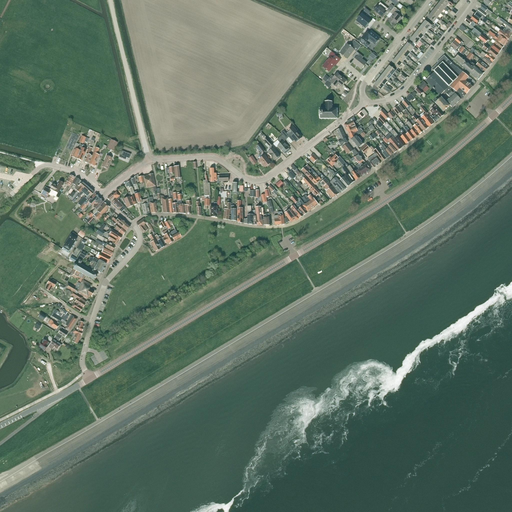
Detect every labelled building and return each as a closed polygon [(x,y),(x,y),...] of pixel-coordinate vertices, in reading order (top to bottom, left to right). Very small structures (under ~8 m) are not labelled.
[(445,8),(446,7),(448,4),(452,7),(453,5),(449,2),(449,3),(445,0),(442,0),(439,3),(445,8)] [(376,6),(374,10),(374,11),(382,17),(384,14),(387,16),(394,7),(391,5),(388,9),(380,3),(377,7),(376,6)] [(446,7),(445,8),(439,3),(435,8),(441,13),(442,12),(445,9),(448,12),(449,10),(446,7)] [(482,5),(480,8),(485,12),(486,12),(491,16),(492,13),(488,10),(488,9),(482,5)] [(393,15),(388,21),(394,26),(398,21),(399,22),(402,18),(398,15),(400,12),(395,7),(390,13),(393,15)] [(441,13),(435,8),(432,13),(438,18),(438,17),(441,14),(444,17),(446,15),(442,12),(441,13)] [(479,9),(477,12),(484,17),(486,15),(479,9)] [(365,11),(357,21),(366,28),(372,20),(370,19),(372,16),(365,11)] [(442,20),(438,17),(438,18),(432,13),(428,18),(434,23),(437,19),(440,22),(442,20)] [(511,27),(510,26),(501,19),(500,21),(506,26),(505,28),(511,33),(511,27)] [(436,27),(434,25),(433,24),(431,26),(425,21),(421,26),(428,31),(428,30),(431,27),(434,30),(436,27)] [(428,30),(428,31),(421,26),(418,31),(424,36),(425,35),(427,32),(430,35),(432,33),(428,30)] [(510,37),(500,30),(496,27),(495,29),(500,32),(498,34),(500,36),(507,41),(509,39),(510,37)] [(475,28),(472,32),(479,39),(485,43),(488,40),(481,35),(482,34),(475,28)] [(501,28),(500,30),(510,37),(511,34),(511,33),(505,28),(504,30),(501,28)] [(359,42),(364,45),(369,39),(376,45),(381,38),(371,31),(370,33),(367,32),(359,42)] [(424,36),(418,31),(414,35),(420,40),(421,40),(423,37),(426,39),(428,37),(425,35),(424,36)] [(507,41),(500,36),(498,34),(496,37),(490,31),(488,34),(489,34),(490,35),(497,40),(496,41),(504,46),(507,41)] [(424,42),(421,40),(420,40),(414,35),(410,40),(413,42),(416,45),(417,45),(418,43),(419,42),(423,44),(424,42)] [(494,44),(502,50),(504,46),(496,41),(497,40),(490,35),(489,35),(488,36),(493,40),(491,42),(494,44)] [(464,44),(462,42),(457,38),(455,40),(462,46),(464,44)] [(354,50),(357,52),(362,46),(355,41),(351,46),(348,44),(341,53),(342,54),(341,55),(343,57),(344,56),(348,59),(351,55),(350,55),(354,50)] [(453,43),(451,45),(457,51),(461,46),(455,41),(453,43)] [(410,53),(411,52),(413,49),(416,52),(418,50),(414,48),(409,44),(408,43),(404,48),(410,53)] [(502,50),(494,44),(492,46),(491,48),(499,54),(502,50)] [(482,49),(489,53),(496,59),(499,55),(490,49),(489,51),(487,50),(489,49),(485,46),(482,49)] [(414,55),(411,52),(410,53),(404,48),(400,53),(406,58),(407,57),(409,54),(413,57),(414,55)] [(330,58),(323,67),(329,72),(337,62),(338,63),(341,60),(334,55),(335,54),(332,52),(328,56),(330,58)] [(364,57),(357,52),(353,57),(355,59),(353,62),(362,69),(367,63),(362,59),(364,57)] [(483,52),(481,55),(492,63),(496,59),(489,53),(487,55),(483,52)] [(410,60),(407,57),(406,58),(400,53),(396,58),(403,63),(403,62),(406,59),(409,61),(408,62),(411,64),(413,62),(410,60)] [(480,54),(479,56),(484,60),(483,61),(490,66),(492,63),(481,55),(480,54)] [(455,58),(454,59),(462,66),(462,65),(478,80),(484,73),(472,63),(471,65),(464,59),(459,55),(456,59),(455,58)] [(465,81),(469,77),(460,70),(457,68),(452,64),(444,56),(438,62),(438,63),(432,69),(435,72),(461,100),(466,94),(460,88),(465,81)] [(407,64),(403,62),(403,63),(396,58),(392,62),(395,65),(394,67),(397,69),(402,64),(405,66),(407,64)] [(477,65),(476,66),(484,73),(489,68),(483,63),(482,62),(480,64),(479,63),(477,66),(477,65)] [(396,71),(397,69),(394,67),(392,69),(389,66),(385,71),(392,76),(392,75),(395,73),(398,75),(400,73),(396,71)] [(396,78),(392,75),(392,76),(385,71),(382,76),(388,81),(389,80),(391,77),(394,80),(393,81),(397,84),(398,82),(395,79),(396,78)] [(452,108),(461,100),(435,72),(426,81),(440,96),(444,92),(450,98),(446,101),(452,108)] [(328,80),(325,84),(328,88),(330,85),(331,83),(330,83),(331,82),(332,83),(333,85),(333,86),(334,86),(335,87),(336,87),(339,84),(342,87),(347,81),(338,73),(335,77),(332,75),(328,80)] [(392,83),(389,80),(388,81),(382,76),(378,80),(384,86),(385,85),(387,82),(390,85),(392,83)] [(384,86),(378,80),(374,85),(381,90),(384,87),(387,89),(386,90),(389,93),(391,91),(388,88),(388,87),(385,85),(384,86)] [(424,81),(418,86),(422,91),(423,91),(424,92),(428,88),(427,86),(428,85),(424,81)] [(467,94),(473,87),(470,85),(471,84),(470,83),(470,84),(465,81),(460,88),(466,94),(467,94)] [(435,97),(432,99),(435,103),(443,112),(449,106),(441,97),(438,101),(435,97)] [(320,109),(320,119),(337,119),(337,109),(332,109),(332,102),(325,102),(325,109),(320,109)] [(429,114),(428,113),(426,111),(422,106),(420,108),(423,112),(419,116),(428,127),(434,123),(428,115),(429,114)] [(437,115),(440,118),(444,115),(436,106),(430,110),(435,116),(436,116),(437,115)] [(368,115),(364,109),(357,115),(361,120),(368,115)] [(383,110),(380,113),(386,120),(389,117),(383,110)] [(387,124),(387,123),(381,116),(378,119),(384,125),(386,123),(387,124)] [(348,123),(345,125),(345,126),(347,130),(356,126),(354,123),(356,122),(354,117),(347,122),(348,123)] [(414,120),(423,132),(428,128),(421,118),(418,121),(415,117),(413,118),(414,120)] [(423,132),(414,120),(412,121),(413,122),(415,125),(414,126),(420,134),(423,132)] [(412,130),(410,132),(415,138),(419,135),(409,121),(406,123),(412,130)] [(357,129),(356,126),(347,130),(349,135),(358,131),(359,130),(361,129),(363,127),(361,125),(358,128),(357,129)] [(284,131),(282,134),(287,140),(289,138),(293,142),(295,141),(297,143),(302,138),(297,132),(297,131),(293,126),(290,129),(291,131),(287,134),(284,131)] [(415,138),(410,132),(406,126),(404,128),(408,133),(406,134),(411,141),(415,138)] [(336,137),(344,133),(341,128),(334,132),(336,137)] [(358,131),(349,135),(351,139),(352,140),(357,135),(360,134),(363,131),(361,129),(359,130),(358,131)] [(402,148),(395,140),(386,130),(384,132),(386,134),(391,139),(389,141),(389,142),(398,151),(402,148)] [(395,140),(402,148),(405,145),(399,137),(400,137),(394,130),(391,132),(397,139),(395,140)] [(410,141),(406,134),(405,133),(402,130),(399,131),(403,136),(401,137),(406,144),(410,141)] [(344,133),(336,137),(339,141),(346,138),(344,133)] [(278,140),(273,144),(277,147),(278,146),(284,153),(285,153),(286,154),(291,150),(289,149),(290,148),(285,142),(287,140),(283,135),(278,140)] [(357,135),(352,140),(358,148),(364,143),(357,135)] [(348,142),(346,138),(339,141),(341,146),(344,144),(348,142)] [(268,139),(265,142),(271,148),(274,145),(268,139)] [(111,140),(107,148),(114,151),(118,143),(111,140)] [(394,154),(398,151),(389,142),(388,143),(390,146),(388,147),(389,148),(394,154)] [(77,159),(80,151),(78,150),(79,148),(78,148),(79,145),(76,144),(71,156),(77,159)] [(361,150),(364,154),(370,148),(367,144),(361,150)] [(383,144),(381,145),(383,147),(382,147),(385,151),(386,151),(390,157),(394,154),(389,148),(387,149),(383,144)] [(82,148),(80,151),(77,159),(82,161),(87,150),(84,149),(85,146),(83,145),(82,147),(82,148)] [(260,145),(257,147),(262,154),(261,155),(259,156),(259,158),(260,160),(259,160),(260,162),(261,161),(263,164),(263,165),(263,166),(264,166),(265,166),(266,167),(271,163),(263,153),(266,152),(260,145)] [(387,159),(390,157),(386,151),(385,151),(382,147),(383,147),(381,145),(379,147),(381,149),(381,148),(384,152),(383,153),(387,159)] [(383,162),(387,159),(383,153),(378,148),(376,150),(373,146),(371,147),(383,162)] [(89,164),(92,156),(89,155),(91,151),(91,152),(92,149),(89,147),(83,162),(89,164)] [(94,151),(92,156),(89,164),(94,166),(99,155),(97,154),(99,149),(96,147),(94,151)] [(274,148),(269,152),(275,160),(277,159),(277,160),(280,157),(280,156),(278,153),(277,153),(274,148)] [(351,148),(346,152),(348,154),(352,151),(356,156),(354,157),(356,159),(353,161),(354,163),(357,161),(359,164),(362,163),(364,161),(355,149),(353,151),(351,148)] [(128,154),(122,152),(121,152),(120,153),(121,154),(119,158),(126,160),(126,158),(129,159),(131,155),(128,154)] [(375,154),(368,160),(374,168),(382,163),(375,154)] [(344,167),(344,166),(347,164),(340,157),(339,158),(335,155),(332,158),(331,157),(327,161),(333,167),(337,163),(335,162),(337,159),(344,167)] [(107,156),(102,167),(107,169),(112,158),(107,156)] [(253,156),(249,158),(250,159),(251,161),(254,165),(257,163),(253,156)] [(359,164),(366,174),(371,170),(368,165),(364,166),(362,163),(359,164)] [(366,174),(359,164),(357,165),(360,169),(357,171),(361,177),(366,174)] [(305,174),(311,169),(307,165),(302,170),(305,174)] [(349,167),(347,168),(350,172),(356,181),(361,177),(356,170),(354,172),(350,166),(349,167)] [(311,168),(311,169),(305,174),(309,178),(313,174),(314,175),(315,173),(316,173),(311,168)] [(334,174),(335,173),(332,171),(329,168),(328,170),(336,178),(331,182),(336,189),(339,193),(341,192),(342,193),(347,188),(337,176),(334,174)] [(291,171),(288,174),(293,180),(296,177),(291,171)] [(347,188),(351,184),(344,177),(342,179),(336,172),(335,173),(334,174),(337,176),(347,188)] [(321,183),(324,187),(329,182),(321,173),(319,175),(324,180),(321,183)] [(144,176),(145,183),(147,189),(156,187),(153,174),(144,176)] [(345,177),(351,184),(354,182),(349,174),(345,177)] [(317,177),(312,181),(316,185),(321,180),(317,175),(316,176),(317,177)] [(70,176),(66,183),(65,185),(70,188),(72,185),(71,185),(74,178),(70,176)] [(310,188),(313,185),(306,177),(303,180),(310,188)] [(76,186),(77,185),(80,181),(76,178),(72,184),(74,185),(68,193),(70,194),(69,196),(72,192),(73,191),(76,186)] [(51,191),(49,194),(54,197),(54,196),(59,198),(61,194),(59,192),(64,184),(63,183),(61,181),(60,182),(59,181),(57,186),(53,184),(50,190),(51,191)] [(137,204),(134,193),(132,187),(130,181),(127,182),(129,188),(130,190),(129,190),(130,194),(131,194),(132,197),(130,198),(134,206),(137,204)] [(329,182),(324,187),(327,190),(326,192),(332,199),(339,194),(332,186),(329,182)] [(79,186),(77,185),(75,187),(76,188),(75,189),(80,193),(79,194),(86,186),(82,183),(79,186)] [(321,192),(313,185),(310,188),(309,189),(312,194),(315,197),(321,192)] [(90,189),(86,186),(79,194),(77,196),(79,198),(83,193),(85,195),(90,189)] [(270,186),(268,188),(273,192),(275,194),(277,192),(275,190),(270,186)] [(41,194),(41,195),(47,198),(49,195),(49,194),(51,191),(50,190),(49,190),(45,188),(41,194)] [(268,188),(264,191),(268,197),(273,193),(268,188)] [(85,202),(94,193),(90,189),(85,195),(87,197),(86,198),(84,197),(78,204),(81,206),(85,202)] [(139,191),(134,193),(137,204),(139,203),(139,204),(142,203),(141,201),(139,191)] [(116,199),(118,201),(121,199),(119,197),(120,196),(117,192),(112,195),(116,199)] [(95,203),(100,198),(95,194),(91,199),(89,198),(84,204),(86,205),(88,203),(92,206),(95,203)] [(157,194),(158,200),(161,199),(163,213),(170,213),(168,198),(164,198),(163,196),(161,196),(160,196),(160,194),(157,194)] [(116,199),(112,195),(107,199),(112,203),(121,212),(125,208),(123,206),(118,201),(116,199)] [(182,195),(177,195),(177,197),(179,214),(186,214),(184,206),(184,204),(182,205),(181,201),(183,201),(182,195)] [(306,195),(302,198),(306,203),(311,210),(316,207),(308,197),(306,195)] [(311,195),(308,197),(316,207),(319,205),(313,198),(311,195)] [(295,196),(291,198),(296,204),(296,205),(298,207),(299,206),(300,208),(299,209),(304,216),(308,213),(303,206),(303,207),(299,202),(298,201),(295,196)] [(124,200),(123,200),(124,204),(126,204),(128,208),(133,206),(129,197),(124,199),(124,200)] [(91,218),(97,212),(97,211),(101,207),(100,206),(104,202),(100,198),(95,203),(96,205),(94,207),(95,209),(91,213),(90,212),(88,215),(91,218)] [(152,198),(149,198),(151,213),(158,213),(156,201),(153,202),(152,198)] [(311,210),(306,203),(304,205),(300,198),(298,199),(303,207),(303,206),(308,213),(311,210)] [(147,199),(141,201),(142,203),(142,204),(144,215),(150,213),(147,199)] [(97,211),(102,216),(110,208),(105,203),(101,207),(97,211)] [(304,216),(299,209),(298,209),(296,206),(292,209),(300,218),(304,216)] [(245,224),(254,225),(254,215),(254,211),(251,211),(251,207),(248,207),(248,219),(245,219),(245,224)] [(296,221),(300,218),(292,209),(286,213),(287,215),(287,216),(291,223),(296,220),(296,221)] [(102,216),(97,211),(97,212),(91,218),(87,222),(89,224),(95,219),(94,218),(95,217),(99,220),(102,216)] [(278,216),(274,216),(275,225),(279,225),(285,225),(284,219),(284,215),(282,212),(278,212),(278,216)] [(122,228),(126,223),(120,217),(117,220),(113,217),(112,219),(116,223),(118,224),(122,228)] [(144,219),(136,224),(144,234),(148,230),(145,225),(147,223),(144,219)] [(169,220),(164,223),(166,226),(167,227),(168,230),(172,228),(171,226),(174,224),(172,222),(169,220)] [(122,228),(126,232),(131,227),(126,223),(122,228),(118,224),(117,225),(121,228),(122,228)] [(121,228),(117,225),(114,229),(123,236),(126,232),(122,228),(121,228)] [(111,235),(120,241),(122,237),(110,229),(109,231),(103,228),(103,229),(100,227),(99,229),(107,234),(108,233),(111,235)] [(166,231),(163,233),(165,238),(163,239),(166,243),(168,242),(169,244),(174,241),(169,233),(169,232),(168,230),(166,231),(166,230),(165,231),(166,231)] [(176,230),(170,233),(174,241),(182,237),(179,232),(177,233),(176,230)] [(71,234),(62,249),(69,254),(77,242),(75,241),(77,238),(71,234)] [(162,248),(160,243),(158,245),(152,234),(150,236),(153,242),(151,243),(156,252),(162,248)] [(120,241),(111,235),(109,239),(111,241),(110,242),(112,243),(117,246),(120,241)] [(162,238),(158,241),(160,243),(162,248),(166,246),(162,240),(162,238)] [(103,243),(101,246),(106,248),(113,252),(116,246),(109,243),(107,246),(103,243)] [(106,248),(101,246),(99,245),(97,248),(103,251),(102,253),(111,258),(114,252),(106,248)] [(111,259),(102,254),(98,252),(97,255),(96,257),(99,259),(109,263),(111,259)] [(90,258),(89,260),(95,263),(92,268),(93,269),(97,271),(101,273),(104,269),(104,270),(105,268),(104,268),(106,265),(93,258),(93,259),(90,258)] [(74,268),(73,269),(74,269),(76,270),(76,271),(77,271),(79,272),(79,273),(80,273),(80,272),(82,274),(83,275),(83,274),(85,275),(85,276),(86,276),(89,277),(88,278),(89,278),(92,279),(91,280),(92,280),(92,279),(94,280),(94,281),(94,280),(95,281),(95,280),(94,280),(95,279),(96,279),(96,278),(95,278),(96,277),(97,277),(97,276),(97,275),(98,275),(98,274),(97,274),(96,274),(97,271),(93,269),(92,271),(89,270),(89,269),(86,268),(86,267),(86,268),(84,267),(84,266),(83,265),(84,265),(81,263),(82,262),(79,260),(77,262),(76,264),(74,264),(73,266),(74,268)] [(48,284),(45,289),(50,292),(52,287),(54,288),(57,283),(50,280),(47,284),(48,284)] [(77,294),(78,293),(88,298),(90,295),(92,296),(94,292),(89,289),(92,285),(83,280),(81,285),(78,283),(76,288),(68,284),(66,288),(77,294)] [(73,292),(71,295),(77,299),(72,307),(80,312),(86,304),(87,302),(82,299),(83,298),(78,295),(73,292)] [(53,313),(51,316),(61,322),(60,322),(65,325),(66,322),(67,320),(67,319),(69,316),(63,313),(62,315),(57,312),(55,315),(53,313)] [(41,313),(38,317),(44,321),(46,317),(41,313)] [(72,315),(65,325),(67,327),(66,329),(70,331),(77,319),(72,315)] [(68,334),(61,329),(62,328),(53,321),(51,325),(56,329),(55,331),(65,338),(68,334)] [(76,334),(81,336),(83,332),(82,332),(84,327),(83,326),(84,323),(80,321),(79,326),(76,325),(75,328),(75,329),(73,332),(72,332),(70,335),(73,336),(74,333),(76,334)] [(78,345),(81,336),(76,334),(73,342),(78,345)] [(43,341),(39,347),(45,351),(47,347),(53,350),(55,347),(58,349),(61,344),(53,340),(50,344),(45,341),(45,342),(43,341)]
